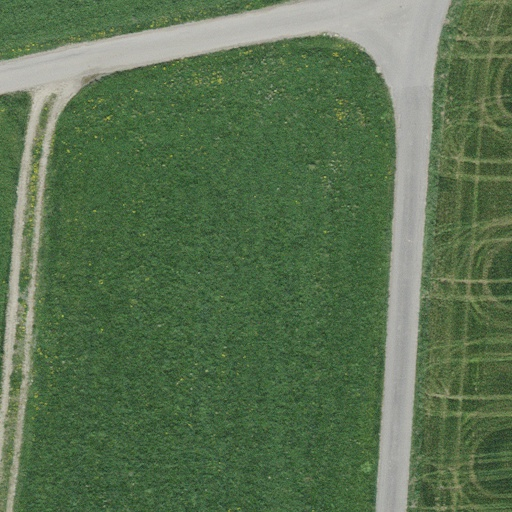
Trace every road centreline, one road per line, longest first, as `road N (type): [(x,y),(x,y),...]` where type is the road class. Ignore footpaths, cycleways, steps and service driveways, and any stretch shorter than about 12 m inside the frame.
road 1 (residential): [(424,0),(390,511)]
road 2 (unclassified): [(0,78),(417,0)]
road 3 (track): [(53,67),(0,426)]
